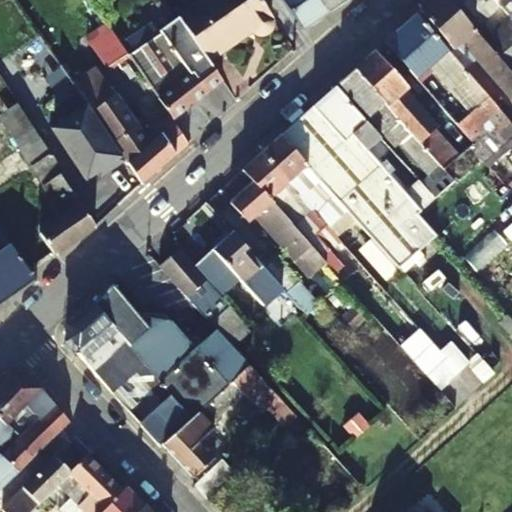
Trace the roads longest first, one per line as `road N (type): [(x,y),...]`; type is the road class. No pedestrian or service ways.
road 1 (tertiary): [(19,329),(387,0)]
road 2 (residential): [(19,329),(184,511)]
road 3 (unknown): [(356,511),(511,375)]
